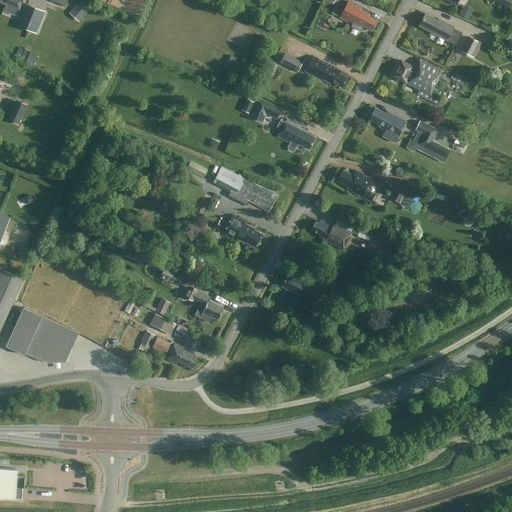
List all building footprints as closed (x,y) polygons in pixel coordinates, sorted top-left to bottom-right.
[(0,0),(0,1),(19,9),(21,4),(21,5),(23,0),(0,0)] [(511,0),(493,0),(495,1),(500,4),(510,9),(511,4),(511,0)] [(361,31),(364,26),(371,30),(377,20),(368,16),(369,14),(361,10),(361,8),(348,1),(339,17),(353,24),(352,26),(361,31)] [(79,2),(69,13),(70,14),(79,21),(89,10),(79,2)] [(35,32),(44,12),(25,4),(21,15),(22,15),(18,25),(35,32)] [(462,14),(471,19),(476,9),(467,4),(462,14)] [(420,24),(428,29),(427,30),(456,45),(462,33),(453,28),(454,27),(438,18),(437,20),(425,14),(420,24)] [(253,50),(260,54),(269,38),(262,34),(253,50)] [(481,42),(468,36),(461,50),(473,58),(481,42)] [(32,70),(38,54),(24,49),(20,59),(27,62),(25,68),(32,70)] [(285,53),(284,54),(279,51),(275,59),(280,61),(279,63),(297,72),(303,62),(285,53)] [(231,56),(228,62),(234,65),(237,59),(231,56)] [(330,83),(331,81),(341,87),(346,77),(338,73),(339,70),(312,56),(305,70),(322,80),(323,79),(330,83)] [(436,68),(420,59),(415,68),(414,67),(401,60),(392,76),(420,91),(418,95),(439,107),(442,101),(430,95),(438,80),(437,79),(442,69),(437,66),(436,68)] [(10,73),(0,68),(0,75),(8,79),(8,78),(10,79),(12,74),(10,73)] [(282,108),(258,98),(249,117),(262,123),(266,114),(277,119),(282,108)] [(254,102),(246,99),(241,110),(249,113),(254,102)] [(14,106),(9,119),(18,123),(24,110),(14,106)] [(387,111),(385,114),(375,108),(369,120),(379,125),(379,126),(385,130),(382,135),(395,142),(406,122),(387,111)] [(282,119),(277,128),(281,131),(278,137),(290,143),(288,148),(288,150),(292,152),(294,151),(298,145),(308,150),(314,138),(304,133),(305,130),(299,127),(300,126),(287,119),(286,121),(282,119)] [(412,145),(427,153),(438,130),(419,121),(415,130),(418,132),(412,145)] [(208,146),(217,149),(219,142),(211,139),(208,146)] [(204,178),(208,169),(191,160),(186,169),(204,178)] [(247,177),(239,173),(238,175),(221,166),(213,182),(230,191),(228,196),(235,200),(247,177)] [(375,195),(369,191),(374,180),(355,170),(352,175),(342,170),(337,180),(347,185),(346,187),(352,190),(352,191),(365,198),(371,202),(375,195)] [(187,181),(202,189),(206,180),(191,173),(187,181)] [(248,201),(269,212),(278,194),(246,178),(235,200),(246,205),(248,201)] [(408,190),(397,184),(390,198),(401,204),(408,190)] [(335,188),(331,196),(352,207),(356,199),(335,188)] [(459,209),(464,205),(460,200),(455,204),(459,209)] [(0,240),(9,217),(0,213),(0,240)] [(262,234),(252,229),(253,228),(244,223),(245,222),(232,215),(229,221),(224,232),(223,233),(235,240),(236,238),(245,243),(245,241),(255,247),(256,245),(258,245),(259,242),(259,241),(262,234)] [(224,232),(229,221),(221,216),(216,227),(224,232)] [(337,218),(334,223),(351,232),(354,226),(337,218)] [(319,220),(318,223),(315,221),(311,229),(321,235),(320,236),(326,239),(325,240),(343,250),(352,232),(351,232),(334,223),(332,227),(319,220)] [(359,231),(363,232),(371,236),(373,232),(361,227),(359,231)] [(372,236),(371,236),(363,232),(359,231),(357,236),(371,241),(372,236)] [(388,261),(392,252),(385,249),(380,258),(388,261)] [(327,273),(334,269),(332,264),(325,267),(327,273)] [(159,277),(178,285),(183,274),(165,265),(159,277)] [(1,269),(0,271),(0,329),(23,278),(1,269)] [(297,281),(287,275),(281,286),(302,297),(296,309),(309,316),(313,307),(310,306),(312,302),(313,303),(320,289),(310,283),(309,284),(299,278),(297,281)] [(352,286),(335,278),(328,291),(344,300),(352,286)] [(210,297),(200,292),(188,286),(184,296),(196,301),(205,306),(200,317),(209,322),(212,316),(218,319),(223,307),(208,300),(210,297)] [(162,298),(156,310),(163,314),(169,302),(162,298)] [(25,352),(48,362),(65,362),(79,333),(23,307),(6,346),(24,354),(25,352)] [(149,324),(171,335),(176,324),(155,313),(149,324)] [(186,340),(191,331),(179,324),(174,334),(186,340)] [(145,331),(140,343),(141,343),(138,349),(146,352),(149,347),(150,344),(154,335),(145,331)] [(187,340),(192,342),(196,333),(192,331),(187,340)] [(165,354),(166,353),(170,342),(157,336),(151,348),(165,354)] [(184,347),(174,343),(167,359),(176,363),(177,361),(192,368),(198,356),(183,349),(184,347)] [(0,497),(21,498),(22,495),(22,488),(22,487),(23,487),(24,487),(25,475),(24,475),(24,476),(21,476),(17,476),(17,469),(0,467),(0,497)]
